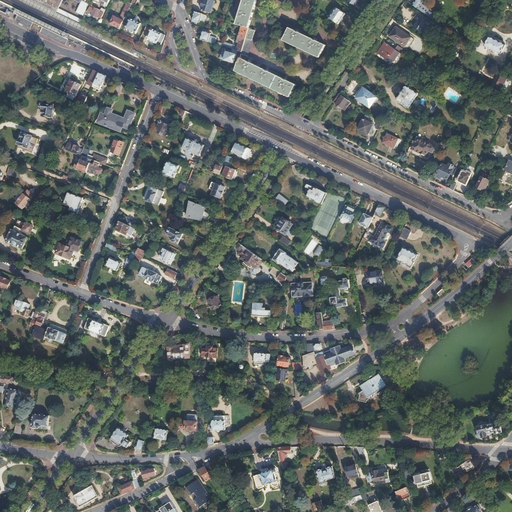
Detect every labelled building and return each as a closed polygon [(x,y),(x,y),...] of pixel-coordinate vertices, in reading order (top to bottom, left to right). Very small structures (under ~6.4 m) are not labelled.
[(30,0),(57,12),(62,0),(30,0)] [(215,1),(209,0),(204,0),(201,10),(211,13),(215,1)] [(415,0),(415,1),(412,5),(419,10),(432,19),(435,15),(428,10),(423,3),(422,0),(415,0)] [(82,1),(77,12),(84,15),(89,4),(82,1)] [(248,28),(255,7),(244,3),(237,25),(242,26),(248,28)] [(100,19),(105,10),(101,8),(99,10),(94,8),(94,9),(89,7),(87,12),(91,14),(91,16),(96,18),(97,17),(100,19)] [(345,14),(336,8),(329,19),(338,25),(345,14)] [(126,14),(123,13),(122,12),(119,18),(113,15),(109,24),(119,28),(121,25),(124,18),(126,14)] [(203,23),(206,15),(195,12),(192,22),(196,24),(197,21),(203,23)] [(430,23),(417,14),(414,18),(416,20),(412,26),(421,32),(423,27),(426,29),(430,23)] [(67,40),(17,16),(16,18),(15,21),(64,45),(67,40)] [(136,33),(140,23),(137,21),(138,20),(138,19),(135,18),(134,18),(134,20),(130,18),(125,28),(136,33)] [(245,40),(248,29),(248,28),(242,26),(238,38),(245,40)] [(413,39),(396,27),(389,36),(407,48),(413,39)] [(163,39),(165,35),(151,28),(146,39),(157,44),(157,43),(160,44),(163,39)] [(314,40),(298,33),(295,32),(295,31),(289,28),(283,40),(319,58),(325,46),(316,41),(316,42),(314,41),(314,40)] [(247,56),(255,31),(248,29),(245,40),(241,52),(241,54),(247,56)] [(209,39),(210,35),(210,34),(210,33),(209,33),(208,33),(208,32),(204,31),(201,40),(223,47),(223,45),(215,42),(215,41),(209,39)] [(505,45),(489,37),(484,46),(500,54),(505,45)] [(241,52),(245,40),(238,38),(237,42),(239,43),(237,51),(241,52)] [(394,61),(402,49),(396,44),(393,49),(384,43),(377,53),(388,60),(390,58),(394,61)] [(238,65),(240,58),(241,54),(241,52),(237,51),(232,50),(231,53),(226,52),(226,53),(221,52),(219,59),(238,65)] [(284,79),(268,72),(265,71),(266,70),(251,63),(250,64),(248,62),(240,58),(238,65),(236,71),(290,97),(296,85),(287,80),(286,81),(283,80),(284,79)] [(92,86),(99,72),(94,70),(87,84),(92,86)] [(99,90),(106,75),(99,72),(92,87),(99,90)] [(508,79),(501,75),(495,87),(502,90),(504,86),(506,88),(509,82),(507,81),(508,79)] [(73,100),(80,85),(71,80),(65,91),(69,93),(67,97),(72,99),(73,100)] [(417,94),(406,86),(396,100),(407,108),(417,94)] [(356,98),(368,106),(375,96),(364,88),(361,92),(360,92),(356,98)] [(83,105),(87,97),(82,94),(78,102),(83,105)] [(344,111),(350,102),(339,94),(333,103),(344,111)] [(51,116),(53,105),(43,103),(42,109),(43,109),(42,115),(51,116)] [(124,119),(119,117),(120,116),(114,113),(113,115),(110,114),(110,115),(106,113),(106,114),(105,113),(104,113),(104,114),(103,114),(101,114),(98,122),(105,125),(116,130),(116,129),(120,131),(122,126),(128,129),(134,114),(127,111),(124,119)] [(167,134),(170,129),(171,129),(172,128),(172,126),(170,125),(169,126),(161,122),(161,121),(159,120),(158,121),(158,122),(157,121),(156,124),(158,124),(156,127),(159,129),(157,132),(158,133),(164,136),(166,136),(167,134)] [(371,128),(372,125),(372,123),(370,122),(370,123),(363,120),(358,129),(363,132),(362,133),(367,135),(369,132),(371,133),(373,130),(371,128)] [(65,143),(68,137),(68,136),(59,133),(59,134),(56,141),(55,146),(62,149),(64,145),(65,143)] [(400,139),(387,133),(382,142),(394,148),(397,142),(398,143),(400,139)] [(35,147),(38,139),(31,137),(31,136),(23,134),(21,140),(20,139),(18,144),(19,145),(18,147),(22,149),(22,150),(32,153),(35,147)] [(203,145),(186,138),(182,148),(186,150),(185,154),(192,157),(194,154),(199,156),(203,145)] [(435,147),(417,138),(412,149),(426,156),(429,150),(432,152),(435,147)] [(118,153),(119,153),(123,143),(115,140),(111,150),(112,150),(111,152),(110,152),(109,156),(112,158),(113,154),(117,156),(118,153)] [(250,151),(250,149),(236,142),(232,153),(242,158),(245,160),(247,158),(248,158),(251,152),(250,151)] [(76,154),(79,148),(69,144),(67,147),(66,150),(76,154)] [(73,168),(87,173),(87,171),(96,174),(96,173),(100,174),(102,170),(98,168),(100,163),(104,165),(106,159),(92,154),(91,157),(88,155),(85,162),(81,160),(80,163),(76,162),(73,168)] [(193,160),(180,156),(179,160),(190,164),(191,165),(191,164),(193,160)] [(218,175),(222,164),(219,163),(220,161),(218,160),(216,164),(215,164),(212,172),(218,175)] [(174,178),(178,165),(167,161),(163,174),(174,178)] [(448,166),(442,164),(437,175),(442,177),(448,180),(448,178),(451,180),(457,168),(454,167),(455,166),(450,164),(448,166)] [(13,178),(16,167),(11,166),(7,176),(13,178)] [(231,179),(235,170),(225,166),(221,176),(231,179)] [(466,185),(472,173),(467,171),(466,172),(463,170),(458,180),(466,185)] [(491,177),(483,174),(476,187),(484,191),(491,177)] [(215,196),(222,198),(226,188),(224,187),(225,184),(218,181),(217,184),(215,184),(212,190),(217,192),(215,196)] [(322,204),(328,193),(309,184),(307,184),(306,186),(306,187),(307,188),(306,192),(308,194),(307,196),(315,200),(315,201),(322,204)] [(183,194),(186,187),(180,185),(177,192),(183,194)] [(145,201),(153,204),(158,190),(151,188),(150,191),(149,191),(145,201)] [(16,203),(23,208),(25,205),(27,206),(29,204),(27,203),(30,200),(29,199),(33,195),(27,191),(24,195),(23,194),(22,196),(19,198),(17,201),(16,203)] [(83,198),(68,192),(64,204),(71,207),(70,210),(78,213),(83,198)] [(286,206),(289,200),(279,194),(276,200),(286,206)] [(203,212),(205,207),(190,202),(186,217),(191,218),(197,219),(198,217),(206,220),(211,214),(208,212),(205,212),(203,212)] [(381,217),(385,207),(380,205),(375,214),(378,216),(381,217)] [(352,223),(357,211),(347,206),(341,217),(352,223)] [(368,228),(373,219),(373,218),(364,214),(360,223),(368,228)] [(172,223),(174,217),(169,215),(168,219),(167,218),(166,220),(172,223)] [(135,222),(125,217),(122,223),(132,228),(135,222)] [(278,227),(277,228),(286,234),(290,236),(293,233),(292,232),(293,231),(291,230),(290,231),(289,230),(293,224),(284,218),(283,219),(280,217),(275,224),(278,227)] [(30,233),(33,226),(32,224),(27,222),(25,223),(19,221),(17,220),(13,230),(12,229),(7,241),(22,248),(28,237),(26,236),(27,234),(30,233)] [(129,235),(132,228),(122,223),(119,222),(116,230),(127,235),(127,234),(129,235)] [(369,240),(384,248),(387,243),(384,241),(388,232),(391,233),(394,228),(382,222),(375,237),(372,235),(369,240)] [(178,245),(183,234),(169,228),(166,235),(172,237),(170,241),(178,245)] [(407,240),(411,231),(405,228),(401,236),(407,240)] [(291,242),(284,237),(281,241),(289,246),(291,242)] [(74,249),(73,249),(74,246),(67,244),(66,246),(60,243),(56,253),(57,254),(60,255),(61,255),(70,258),(74,249)] [(264,260),(254,253),(239,243),(237,246),(237,248),(241,251),(239,254),(242,256),(241,258),(252,265),(249,270),(251,273),(254,273),(256,272),(257,273),(259,271),(260,268),(259,267),(264,260)] [(118,249),(107,244),(105,248),(116,254),(118,249)] [(320,246),(315,254),(320,257),(324,249),(320,246)] [(413,266),(418,254),(404,247),(398,259),(399,259),(398,261),(402,263),(403,261),(408,263),(407,266),(411,268),(412,265),(413,266)] [(145,252),(138,249),(136,254),(135,254),(142,257),(143,258),(145,252)] [(173,254),(163,249),(161,252),(163,253),(161,256),(160,255),(159,258),(163,260),(163,261),(169,264),(173,254)] [(280,263),(293,272),(299,263),(286,254),(287,253),(281,249),(273,259),(280,264),(280,263)] [(132,262),(134,258),(134,257),(131,255),(129,260),(126,258),(124,263),(130,266),(132,262)] [(469,268),(476,261),(473,257),(466,262),(468,264),(467,265),(469,268)] [(117,271),(121,263),(110,258),(106,266),(117,271)] [(304,270),(316,265),(311,261),(305,258),(304,270)] [(287,276),(277,269),(274,267),(270,272),(286,283),(286,282),(287,276)] [(158,275),(158,274),(148,269),(147,270),(143,268),(142,268),(139,275),(140,276),(143,278),(143,279),(160,286),(162,282),(160,281),(162,277),(158,275)] [(174,279),(177,273),(176,273),(168,269),(165,274),(174,279)] [(385,285),(382,270),(366,273),(368,286),(378,284),(378,286),(385,285)] [(10,281),(1,277),(0,278),(0,285),(2,287),(2,288),(7,290),(10,281)] [(351,288),(350,280),(335,282),(336,287),(332,287),(333,298),(331,298),(331,304),(334,304),(334,308),(347,306),(346,298),(342,299),(341,289),(351,288)] [(313,295),(312,282),(292,284),(294,297),(313,295)] [(222,306),(218,296),(209,300),(211,305),(210,305),(212,309),(213,310),(222,306)] [(28,316),(32,305),(19,300),(19,301),(17,300),(14,307),(20,310),(20,311),(24,313),(23,314),(28,316)] [(67,334),(49,327),(49,328),(46,327),(45,329),(41,327),(42,324),(40,323),(41,318),(45,320),(47,319),(49,314),(48,313),(47,312),(50,302),(46,300),(40,313),(32,335),(44,340),(46,337),(63,344),(67,334)] [(253,315),(271,316),(272,310),(266,310),(266,307),(263,307),(264,303),(254,302),(253,315)] [(40,313),(36,311),(35,313),(33,312),(31,317),(33,318),(30,324),(36,326),(40,313)] [(85,328),(105,337),(109,326),(93,319),(93,320),(89,318),(85,328)] [(336,329),(334,320),(324,322),(325,330),(326,330),(336,329)] [(323,350),(321,343),(317,343),(311,343),(308,343),(309,351),(323,350)] [(173,358),(190,358),(189,345),(184,345),(184,348),(182,348),(174,348),(174,347),(168,347),(168,358),(169,358),(169,360),(173,359),(173,358)] [(357,354),(354,345),(342,349),(340,346),(331,349),(331,350),(332,352),(325,355),(324,352),(324,351),(315,354),(314,352),(304,355),(304,368),(318,363),(322,374),(331,371),(329,367),(328,364),(335,362),(336,365),(346,362),(345,358),(357,354)] [(217,358),(218,348),(213,348),(213,347),(208,347),(208,349),(203,349),(203,354),(207,355),(207,357),(217,358)] [(270,362),(271,354),(255,353),(254,361),(255,361),(255,364),(266,365),(267,362),(270,362)] [(279,365),(289,366),(290,358),(285,357),(285,356),(280,356),(279,365)] [(279,369),(278,379),(286,380),(287,375),(288,370),(279,369)] [(369,397),(387,384),(380,374),(371,379),(371,378),(361,386),(364,390),(359,393),(360,395),(359,400),(367,402),(367,400),(370,398),(369,397)] [(18,390),(9,388),(5,405),(14,407),(18,390)] [(47,430),(49,416),(34,414),(32,428),(47,430)] [(212,430),(226,430),(226,420),(225,420),(225,416),(212,416),(212,424),(210,424),(210,429),(212,429),(212,430)] [(197,431),(198,422),(186,422),(186,430),(197,431)] [(503,432),(501,424),(487,427),(486,423),(478,425),(479,433),(477,434),(478,438),(482,437),(482,436),(488,435),(487,434),(493,433),(493,434),(503,432)] [(22,427),(15,426),(13,433),(20,435),(22,427)] [(126,439),(129,435),(119,428),(111,439),(111,441),(119,446),(121,446),(123,444),(128,447),(131,442),(126,439)] [(167,440),(168,431),(157,429),(155,438),(167,440)] [(142,453),(145,441),(140,439),(136,453),(142,453)] [(292,453),(291,447),(282,447),(278,448),(281,463),(282,465),(284,465),(283,460),(287,459),(286,455),(292,453)] [(468,471),(475,466),(470,458),(461,464),(465,471),(467,470),(468,471)] [(358,473),(356,465),(341,469),(343,476),(348,475),(349,479),(355,478),(354,474),(358,473)] [(213,477),(206,467),(200,470),(207,481),(213,477)] [(317,471),(322,486),(328,485),(327,480),(336,478),(333,467),(317,471)] [(277,481),(275,472),(277,471),(277,468),(274,469),(274,470),(261,474),(261,475),(255,476),(258,487),(261,488),(265,487),(264,485),(277,481)] [(156,475),(155,469),(143,472),(145,478),(156,475)] [(140,486),(135,470),(132,471),(134,481),(137,488),(140,486)] [(386,482),(386,474),(374,474),(374,472),(364,472),(367,480),(367,483),(386,482)] [(432,479),(430,472),(415,476),(417,483),(432,479)] [(201,507),(213,500),(206,488),(203,490),(201,488),(203,488),(198,480),(186,488),(191,496),(193,494),(196,498),(201,507)] [(137,488),(134,481),(120,487),(123,494),(134,489),(137,488)] [(93,486),(75,496),(82,507),(100,497),(93,486)] [(411,496),(407,487),(396,492),(400,501),(411,496)] [(357,496),(356,489),(347,491),(349,497),(349,499),(355,497),(357,496)] [(357,502),(355,497),(349,499),(344,500),(346,505),(357,502)] [(324,507),(321,500),(313,503),(315,510),(324,507)] [(382,511),(383,511),(378,501),(369,505),(372,511),(382,511)] [(161,509),(157,511),(156,511),(177,511),(175,508),(171,502),(168,503),(167,502),(166,502),(162,504),(162,506),(162,507),(160,508),(161,509)]
